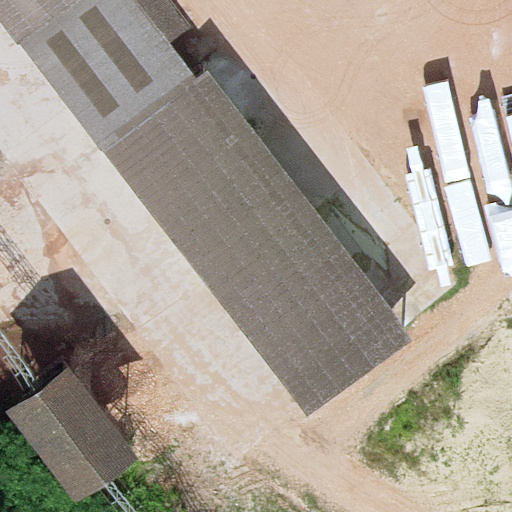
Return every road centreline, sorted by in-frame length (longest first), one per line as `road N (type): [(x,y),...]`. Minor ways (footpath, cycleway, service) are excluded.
road 1 (track): [(362,511),(242,432),(0,104)]
road 2 (track): [(511,254),(289,463)]
road 3 (track): [(511,136),(306,0)]
